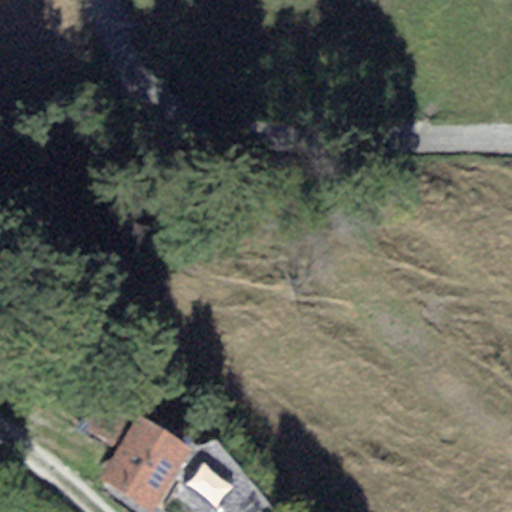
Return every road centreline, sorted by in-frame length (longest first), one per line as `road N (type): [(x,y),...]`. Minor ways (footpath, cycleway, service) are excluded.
road 1 (track): [(511,134),(234,131),(154,115),(131,91),(90,0)]
road 2 (track): [(0,430),(97,511)]
